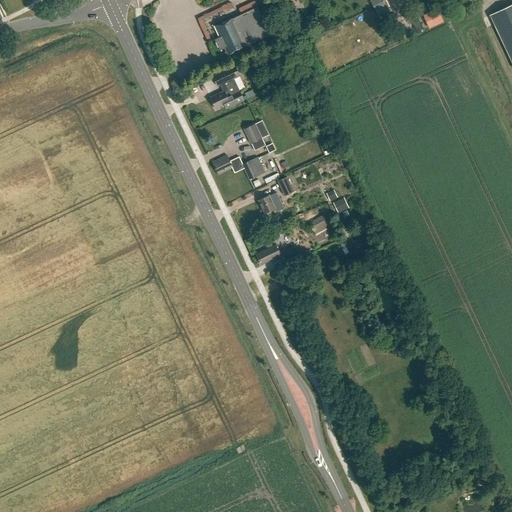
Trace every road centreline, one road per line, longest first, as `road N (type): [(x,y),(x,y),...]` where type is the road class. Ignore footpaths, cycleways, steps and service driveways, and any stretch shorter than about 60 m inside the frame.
road 1 (primary): [(269,345),(110,4)]
road 2 (primary): [(337,489),(311,408),(269,345)]
road 3 (primary): [(269,345),(337,489)]
